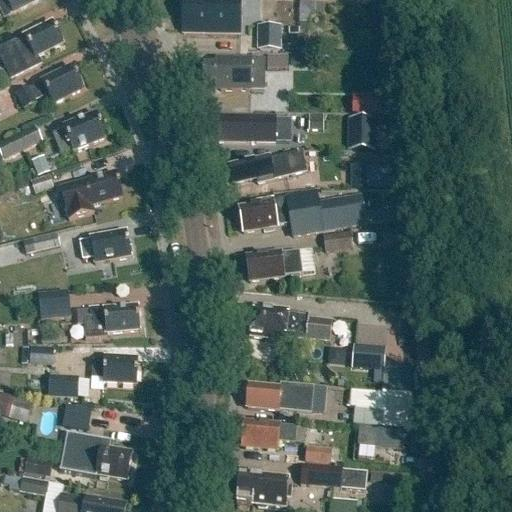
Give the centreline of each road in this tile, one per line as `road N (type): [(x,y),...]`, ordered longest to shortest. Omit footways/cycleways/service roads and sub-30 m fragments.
road 1 (secondary): [(187,511),(202,387),(198,262),(183,161),(115,0)]
road 2 (track): [(387,0),(437,511)]
